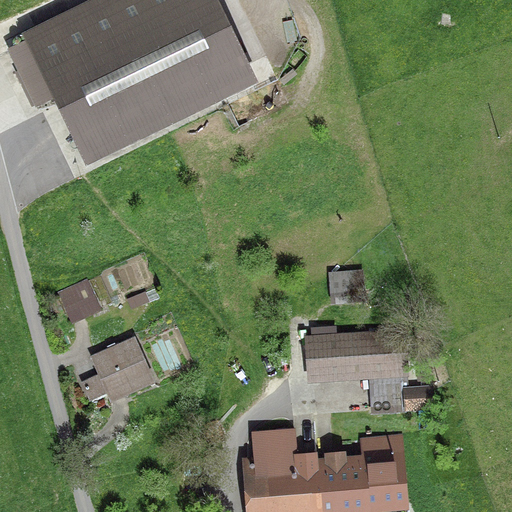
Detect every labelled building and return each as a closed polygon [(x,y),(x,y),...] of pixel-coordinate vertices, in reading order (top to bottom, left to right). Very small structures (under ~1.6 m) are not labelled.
[(79,147),(244,68),(210,0),(132,0),(87,22),(84,15),(10,51),(19,70),(18,71),(35,105),(54,96),(79,147)] [(97,310),(85,282),(58,295),(70,322),(86,315),(97,310)] [(309,343),(311,369),(311,378),(401,370),(398,336),(309,343)] [(98,397),(106,393),(110,401),(122,396),(152,382),(133,339),(90,358),(99,378),(87,384),(82,386),(89,401),(98,397)] [(429,389),(406,391),(408,407),(430,406),(429,389)] [(376,440),(378,458),(342,460),(342,456),(334,456),(324,457),(324,461),(314,462),(313,458),(295,459),(293,434),(255,437),(257,462),(246,463),(250,511),(347,511),(367,511),(366,507),(372,506),(403,504),(404,504),(399,438),(376,440)]
